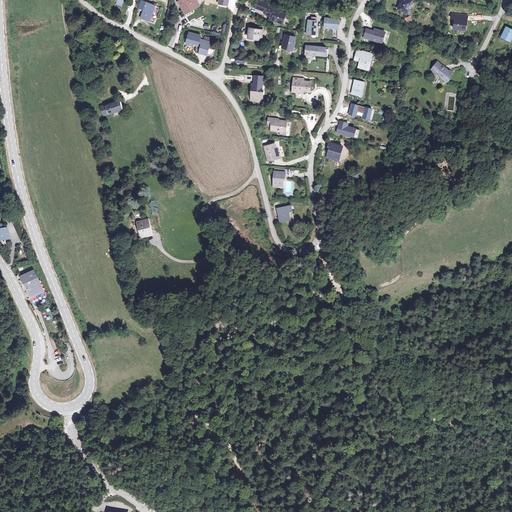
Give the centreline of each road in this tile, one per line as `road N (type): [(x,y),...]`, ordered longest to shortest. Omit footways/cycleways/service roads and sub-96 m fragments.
road 1 (residential): [(366,0),(352,25),(339,105),(309,158),(320,233),(308,249),(287,250),(276,241),(245,124),(214,77)]
road 2 (secondary): [(68,409),(88,393),(90,377),(23,198),(0,36)]
road 3 (track): [(337,296),(398,277),(403,236),(463,169),(471,71)]
road 4 (secondary): [(68,409),(36,392),(35,334),(0,263)]
road 5 (residential): [(214,77),(81,0)]
